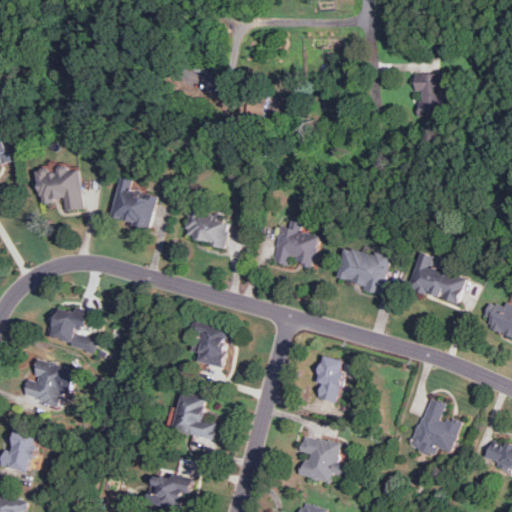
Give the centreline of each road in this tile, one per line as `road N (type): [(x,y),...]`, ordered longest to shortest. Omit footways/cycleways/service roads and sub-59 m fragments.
road 1 (residential): [(511,385),(292,312),(89,261),(37,275),(0,318)]
road 2 (residential): [(292,312),(237,511)]
